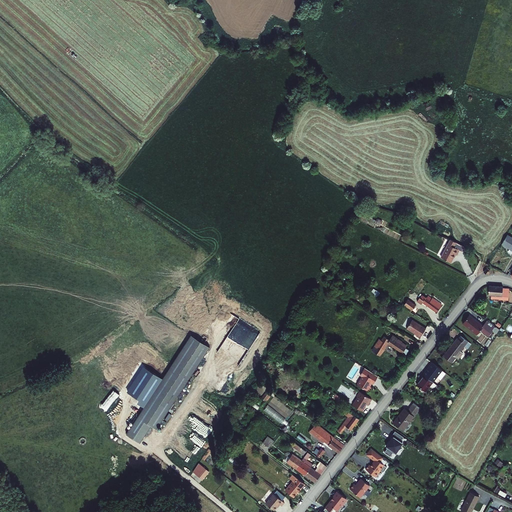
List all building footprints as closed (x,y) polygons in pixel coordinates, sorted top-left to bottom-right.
[(511,239),(508,237),(502,246),(511,252),(511,239)] [(456,243),(451,240),(442,258),(451,263),(455,255),(457,256),(460,251),(454,248),(456,243)] [(490,295),(489,299),(503,300),(501,295),(501,288),(501,286),(487,286),(487,295),(490,295)] [(421,305),(423,303),(437,313),(442,304),(432,298),(431,300),(428,298),(427,299),(422,296),(420,299),(419,298),(417,302),(421,305)] [(408,301),(404,306),(412,311),(416,306),(408,301)] [(467,316),(461,324),(475,335),(478,330),(487,336),(490,331),(495,334),(498,330),(485,320),(481,326),(467,316)] [(427,328),(413,320),(408,328),(421,337),(427,328)] [(192,336),(128,436),(141,444),(152,427),(158,430),(211,348),(192,336)] [(379,339),(372,351),(379,356),(388,343),(405,355),(407,355),(408,352),(408,351),(405,349),(407,347),(401,343),(402,342),(393,336),(390,340),(384,336),(381,341),(379,339)] [(455,339),(447,349),(454,355),(462,346),(465,349),(469,344),(459,336),(456,339),(455,339)] [(447,349),(443,355),(450,361),(454,355),(447,349)] [(215,376),(224,381),(239,358),(230,352),(215,376)] [(380,376),(366,367),(361,375),(363,376),(358,385),(370,392),(372,388),(370,387),(373,383),(375,384),(380,376)] [(420,378),(419,380),(427,386),(432,381),(434,383),(436,380),(429,375),(430,374),(425,370),(419,378),(420,378)] [(419,380),(416,383),(425,390),(427,386),(419,380)] [(372,400),(361,393),(358,397),(358,398),(353,406),(363,412),(366,408),(366,407),(367,405),(369,406),(372,400)] [(402,408),(399,413),(409,421),(419,408),(412,403),(406,411),(402,408)] [(265,410),(283,423),(287,417),(268,405),(265,410)] [(339,433),(338,435),(340,437),(344,431),(349,435),(359,420),(346,411),(344,414),(349,418),(338,433),(339,433)] [(399,413),(391,423),(401,431),(409,421),(399,413)] [(310,432),(321,440),(322,439),(332,447),(339,452),(345,445),(317,423),(310,432)] [(403,438),(394,431),(389,438),(391,439),(385,447),(386,448),(383,452),(389,457),(392,452),(393,454),(401,443),(400,442),(403,438)] [(269,437),(264,443),(268,446),(272,439),(269,437)] [(322,439),(321,440),(331,448),(332,447),(322,439)] [(296,444),(294,447),(304,455),(303,456),(304,457),(305,456),(305,455),(308,452),(296,444)] [(326,452),(322,449),(319,453),(320,453),(318,456),(320,458),(322,455),(323,456),(326,452)] [(381,458),(370,449),(366,455),(374,461),(373,462),(372,462),(372,463),(371,463),(371,464),(370,466),(368,465),(364,470),(374,477),(380,469),(382,471),(386,467),(378,462),(381,458)] [(309,454),(303,461),(297,470),(307,476),(312,468),(314,466),(308,461),(312,456),(309,454)] [(290,457),(286,462),(297,470),(303,461),(295,455),(293,459),(290,457)] [(220,461),(226,465),(229,461),(223,457),(220,461)] [(317,471),(312,468),(307,476),(316,483),(328,467),(322,463),(319,467),(319,468),(317,471)] [(195,473),(204,479),(210,470),(203,465),(200,469),(198,468),(195,473)] [(499,469),(495,475),(500,479),(505,472),(499,469)] [(286,492),(295,498),(306,484),(294,475),(291,479),(294,482),(286,492)] [(367,485),(358,478),(354,484),(352,483),(348,489),(358,497),(367,485)] [(345,499),(335,491),(331,496),(331,498),(332,498),(330,500),(329,500),(327,504),(335,511),(339,505),(341,506),(344,502),(343,501),(345,499)] [(471,511),(480,497),(471,492),(461,511),(462,511),(471,511)] [(267,505),(275,511),(280,505),(283,508),(286,503),(275,495),(267,505)]
